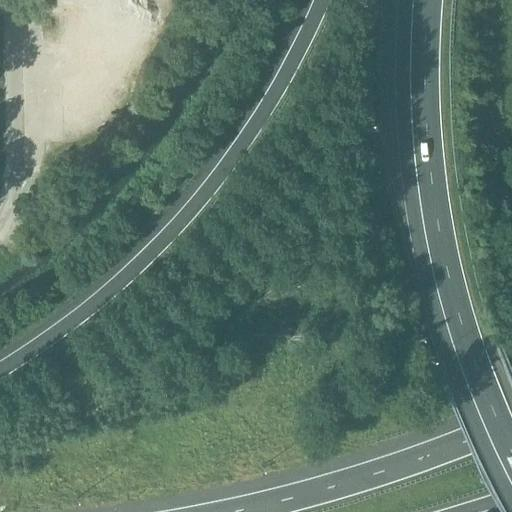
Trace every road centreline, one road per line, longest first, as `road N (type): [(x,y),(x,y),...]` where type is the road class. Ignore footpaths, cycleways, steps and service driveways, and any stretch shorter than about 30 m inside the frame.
road 1 (motorway): [(321,0),(250,130),(175,226),(78,316),(0,369)]
road 2 (motorway): [(427,0),(424,114),(447,281),(511,462)]
road 3 (motorway): [(511,421),(331,488),(240,511)]
road 4 (unclassified): [(14,7),(21,160),(0,211)]
